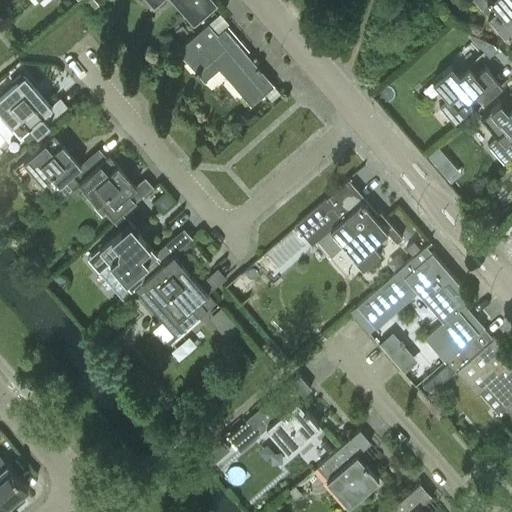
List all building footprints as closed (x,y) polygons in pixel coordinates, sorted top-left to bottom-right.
[(82,0),(91,10),(99,3),(96,0),(82,0)] [(217,4),(212,0),(151,0),(154,2),(156,0),(175,0),(195,23),(217,4)] [(511,0),(473,0),(481,8),(489,0),(497,8),(488,16),(504,35),(511,28),(511,0)] [(225,26),(218,32),(208,22),(178,48),(205,79),(219,66),(252,104),(275,83),(225,26)] [(467,66),(458,73),(450,64),(431,80),(447,99),(437,107),(453,126),(473,109),(465,100),(474,93),(481,102),(500,85),(484,66),(475,74),(467,66)] [(0,94),(0,115),(1,115),(17,134),(20,131),(28,141),(59,114),(21,70),(11,79),(14,82),(0,94)] [(383,88),(383,92),(385,95),(389,96),(393,93),(393,89),(391,86),(387,86),(383,88)] [(511,105),(506,110),(499,102),(480,118),(495,136),(486,144),(502,163),(511,154),(511,105)] [(79,180),(88,172),(55,133),(24,160),(34,171),(31,174),(47,193),(50,190),(58,199),(79,180)] [(122,213),(144,194),(110,154),(88,172),(79,180),(89,192),(86,194),(103,214),(106,211),(113,220),(122,213)] [(381,210),(377,213),(348,179),(295,225),(312,244),(318,238),(331,254),(341,245),(363,270),(381,254),(372,244),(388,230),(397,241),(403,236),(381,210)] [(480,187),(483,199),(494,196),(491,184),(480,187)] [(122,213),(113,220),(121,229),(130,221),(122,213)] [(141,215),(134,221),(157,247),(164,241),(141,215)] [(100,247),(87,258),(122,297),(133,287),(134,286),(142,279),(164,260),(173,252),(192,236),(183,225),(164,241),(157,247),(155,249),(130,221),(121,229),(100,247)] [(426,244),(357,305),(375,326),(417,290),(442,319),(424,335),(445,359),(446,358),(472,336),(484,326),(463,302),(464,301),(465,299),(465,298),(466,297),(466,294),(466,292),(465,289),(464,287),(462,285),(462,284),(426,244)] [(217,283),(209,274),(199,282),(173,252),(164,260),(134,286),(133,287),(176,336),(216,301),(208,291),(217,283)] [(230,317),(220,306),(212,314),(221,324),(230,317)] [(449,360),(422,383),(430,392),(456,369),(459,367),(477,387),(484,381),(486,384),(479,390),(498,412),(505,406),(511,399),(511,357),(493,336),(482,347),(472,336),(446,358),(449,360)] [(411,354),(401,363),(413,377),(423,368),(411,354)] [(298,399),(311,387),(300,374),(229,436),(241,450),(241,449),(267,426),(289,450),(319,424),(298,399)] [(357,452),(371,440),(361,428),(318,465),(328,477),(326,478),(349,504),(379,477),(357,452)] [(17,452),(11,458),(19,467),(25,462),(17,452)] [(0,494),(7,503),(26,486),(6,463),(0,467),(0,494)] [(422,511),(418,506),(431,494),(420,482),(384,511),(422,511)] [(301,492),(295,484),(294,484),(289,489),(295,497),(301,492)]
